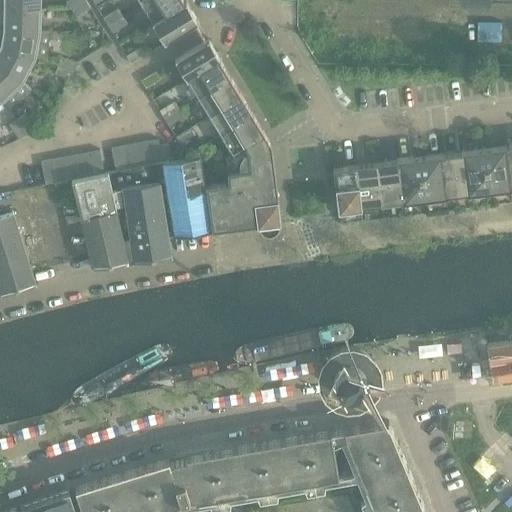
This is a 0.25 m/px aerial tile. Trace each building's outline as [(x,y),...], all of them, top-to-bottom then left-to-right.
[(4,0),(4,9),(42,10),(41,0),(4,0)] [(70,0),(67,3),(71,10),(86,1),(85,0),(70,0)] [(185,3),(183,0),(151,0),(142,5),(153,23),(153,24),(187,3),(187,2),(185,3)] [(493,0),(484,0),(485,11),(493,11),(493,0)] [(86,1),(71,10),(76,18),(91,9),(86,1)] [(187,3),(153,24),(154,25),(164,41),(164,42),(165,44),(167,42),(197,24),(199,23),(198,21),(197,21),(188,5),(187,3)] [(4,30),(41,31),(42,10),(4,9),(4,30)] [(104,18),(108,26),(123,17),(118,10),(104,18)] [(123,17),(108,26),(113,34),(128,25),(123,17)] [(329,25),(302,25),(319,67),(340,67),(341,25),(341,17),(329,17),(329,25)] [(349,25),(341,25),(340,67),(361,68),(361,18),(349,17),(349,25)] [(373,18),(361,18),(361,68),(381,68),(382,26),(373,26),(373,18)] [(391,26),(382,26),(381,68),(402,68),(402,18),(391,18),(391,26)] [(414,18),(402,18),(402,68),(422,68),(422,64),(423,26),(414,26),(414,18)] [(432,26),(423,26),(422,64),(443,64),(443,19),(432,18),(432,26)] [(455,19),(443,19),(443,64),(463,64),(463,27),(455,27),(455,19)] [(472,27),(463,27),(463,64),(483,65),(484,23),(484,19),(472,19),(472,27)] [(505,23),(484,23),(483,65),(483,67),(505,67),(505,23)] [(1,46),(37,58),(46,62),(51,32),(41,31),(4,30),(1,46)] [(186,79),(187,80),(221,59),(220,58),(209,39),(207,41),(177,59),(175,60),(176,62),(177,62),(187,78),(186,79)] [(1,46),(0,48),(0,64),(24,83),(37,58),(1,46)] [(127,56),(131,64),(146,55),(141,47),(127,56)] [(58,66),(74,71),(77,63),(61,57),(58,66)] [(188,81),(199,98),(232,78),(221,60),(222,60),(221,59),(187,80),(188,81)] [(0,96),(4,102),(10,110),(32,89),(24,83),(0,64),(0,96)] [(74,71),(58,66),(55,74),(71,80),(74,71)] [(141,81),(146,88),(161,79),(156,72),(141,81)] [(199,98),(210,116),(243,96),(232,78),(199,98)] [(243,96),(210,116),(221,135),(253,115),(243,96)] [(160,111),(164,119),(179,110),(174,102),(160,111)] [(179,110),(164,119),(169,126),(184,117),(179,110)] [(17,120),(27,135),(34,129),(24,115),(17,120)] [(265,134),(253,115),(221,135),(232,153),(232,154),(265,134)] [(27,135),(17,120),(10,126),(19,140),(27,135)] [(176,137),(180,145),(195,136),(190,128),(176,137)] [(205,187),(212,230),(212,231),(257,225),(257,226),(258,226),(259,228),(260,230),(261,232),(262,234),(264,235),(266,236),(268,236),(271,236),(273,235),(275,234),(276,233),(278,232),(279,230),(280,228),(280,226),(280,224),(281,223),(271,145),(265,134),(232,154),(232,153),(226,157),(228,184),(205,187)] [(147,141),(151,164),(172,160),(169,144),(160,145),(158,139),(147,141)] [(135,143),(139,167),(151,164),(147,141),(135,143)] [(139,167),(135,143),(123,146),(128,169),(139,167)] [(112,148),(116,171),(128,169),(123,146),(112,148)] [(484,149),(489,192),(511,189),(511,188),(506,147),(507,147),(507,146),(484,149)] [(468,193),(466,194),(467,194),(489,192),(484,149),(461,152),(461,153),(463,152),(468,193)] [(88,152),(93,175),(105,173),(100,150),(88,152)] [(77,155),(81,178),(93,175),(88,152),(77,155)] [(461,153),(443,155),(441,155),(446,196),(448,196),(466,194),(468,193),(463,152),(461,153)] [(420,157),(425,200),(448,197),(448,196),(446,196),(441,155),(443,155),(442,154),(420,157)] [(81,178),(77,155),(65,157),(69,180),(81,178)] [(165,162),(151,164),(139,167),(128,169),(116,171),(108,173),(72,180),(93,269),(96,268),(96,267),(126,261),(126,263),(129,262),(136,262),(140,261),(139,260),(169,256),(169,257),(172,256),(169,237),(160,182),(168,181),(176,235),(210,230),(210,231),(212,230),(205,187),(201,156),(165,162)] [(53,159),(57,182),(69,180),(65,157),(53,159)] [(397,160),(398,160),(403,202),(402,202),(402,203),(425,200),(420,157),(397,160)] [(57,182),(53,159),(41,161),(46,185),(57,182)] [(377,163),(382,204),(402,202),(403,202),(398,160),(397,160),(377,163)] [(377,163),(356,166),(361,207),(362,207),(382,204),(377,163)] [(361,207),(356,166),(333,168),(338,211),(362,208),(362,207),(361,207)] [(0,216),(0,291),(1,294),(1,295),(3,294),(3,293),(34,285),(36,284),(13,213),(0,216)] [(354,341),(350,321),(230,348),(234,368),(354,341)] [(511,341),(486,345),(487,354),(491,377),(491,379),(511,376),(511,341)] [(348,396),(351,396),(355,395),(359,394),(363,392),(367,390),(370,387),(372,383),(374,379),(375,375),(375,371),(375,367),(373,363),(372,359),(369,355),(366,352),(363,350),(359,348),(355,347),(351,346),(347,346),(343,347),(339,349),(336,351),(333,353),(331,355),(329,358),(327,361),(326,364),(325,368),(325,371),(325,374),(326,378),(327,381),(329,384),(331,386),(333,389),(335,391),(338,393),(341,394),(345,395),(348,396)] [(181,461),(171,464),(169,459),(146,466),(146,467),(145,467),(123,473),(123,474),(122,474),(100,480),(100,481),(99,481),(75,488),(82,511),(172,511),(183,509),(210,504),(213,509),(230,506),(231,501),(257,496),(260,501),(278,498),(278,492),(305,488),(307,493),(325,490),(326,484),(357,479),(365,499),(361,503),(364,511),(426,511),(417,490),(416,489),(417,488),(408,467),(407,468),(407,466),(408,466),(399,445),(398,446),(398,444),(389,421),(344,429),(345,430),(331,432),(331,431),(307,435),(307,436),(306,436),(306,435),(283,439),(284,440),(282,440),(260,443),(260,444),(258,444),(236,447),(236,448),(235,448),(212,452),(211,453),(211,452),(187,456),(187,460),(181,461)] [(76,511),(69,490),(2,511),(76,511)]
